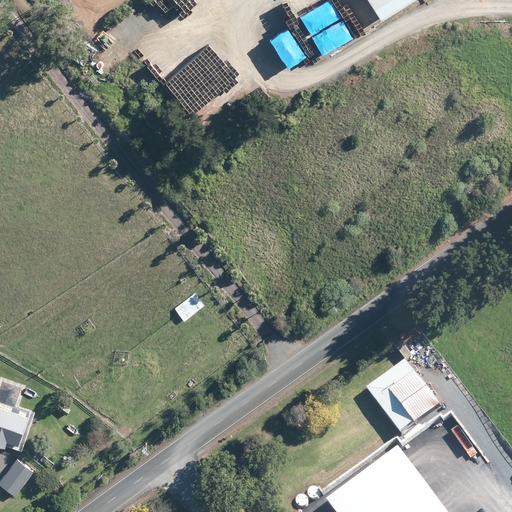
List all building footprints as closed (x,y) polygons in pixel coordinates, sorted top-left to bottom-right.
[(409,0),(365,0),(378,20),(409,0)] [(207,306),(196,292),(174,309),(184,323),(207,306)] [(441,408),(406,362),(369,390),(403,437),(441,408)] [(1,381),(0,384),(0,441),(21,449),(33,414),(15,408),(22,388),(1,381)] [(34,472),(17,460),(0,483),(16,495),(34,472)] [(498,495),(481,472),(464,485),(481,508),(498,495)]
